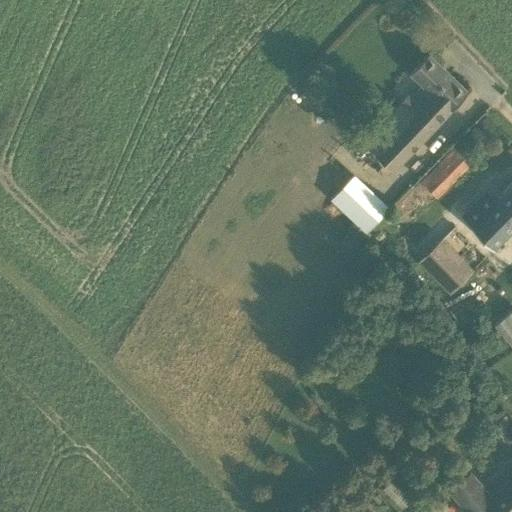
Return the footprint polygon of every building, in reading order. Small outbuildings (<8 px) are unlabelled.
[(469,91),(430,54),(429,53),(410,73),(421,85),(416,91),(413,88),(364,141),(393,170),(469,91)] [(437,198),(472,163),(455,147),(420,181),(422,183),(387,217),(401,231),(436,197),(437,198)] [(358,250),(366,232),(391,206),(355,172),(331,198),(353,220),(342,242),(358,250)] [(494,251),(511,231),(511,188),(472,230),(494,251)] [(442,237),(418,261),(450,293),(474,268),(442,237)] [(511,304),(492,322),(511,345),(511,304)] [(511,511),(511,477),(491,496),(471,472),(451,489),(470,511),(511,511)] [(405,506),(413,495),(389,479),(382,491),(405,506)]
